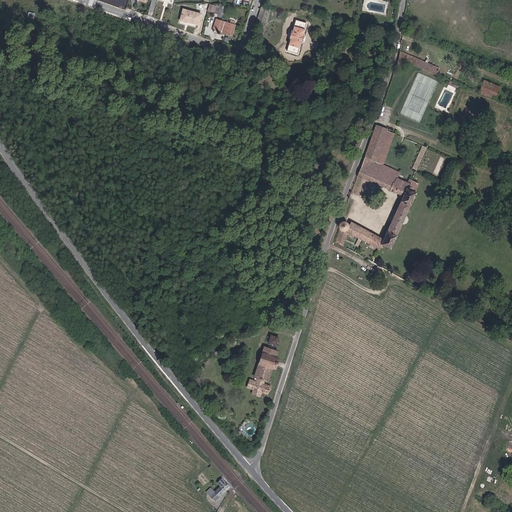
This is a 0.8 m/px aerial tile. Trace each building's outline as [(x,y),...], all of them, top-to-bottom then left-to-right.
[(267,22),(270,9),(260,7),(258,20),(267,22)] [(201,15),(182,10),(179,20),(185,22),(186,20),(188,20),(188,22),(197,25),(201,15)] [(218,19),(221,11),(219,10),(218,13),(215,12),(213,18),(218,19)] [(300,46),(301,46),(303,38),(302,38),(304,31),(303,31),(305,25),(294,22),(293,28),(292,28),(291,35),(290,34),(288,41),(289,41),(287,47),(288,47),(286,53),(297,56),(298,50),(299,50),(300,46)] [(234,29),(217,24),(213,34),(219,35),(219,37),(231,40),(234,29)] [(415,69),(436,78),(438,72),(418,63),(415,69)] [(495,104),(500,91),(484,85),(479,97),(489,101),(495,104)] [(358,174),(356,180),(400,200),(379,243),(346,226),(344,231),(337,228),(334,234),(338,236),(334,247),(337,249),(340,250),(345,238),(375,253),(378,248),(385,252),(413,196),(412,195),(415,188),(404,183),(402,186),(394,183),(396,177),(380,170),(373,166),(385,135),(374,130),(358,174)] [(392,139),(385,135),(373,166),(380,170),(392,139)] [(425,153),(421,151),(410,172),(414,174),(425,153)] [(275,341),(269,338),(266,346),(272,348),(275,341)] [(262,387),(268,370),(272,359),(273,355),(261,350),(250,383),(245,381),(243,389),(248,391),(246,396),(254,399),(255,394),(262,397),(265,388),(262,387)] [(227,486),(219,478),(215,482),(218,485),(216,488),(213,484),(208,488),(216,496),(227,486)]
